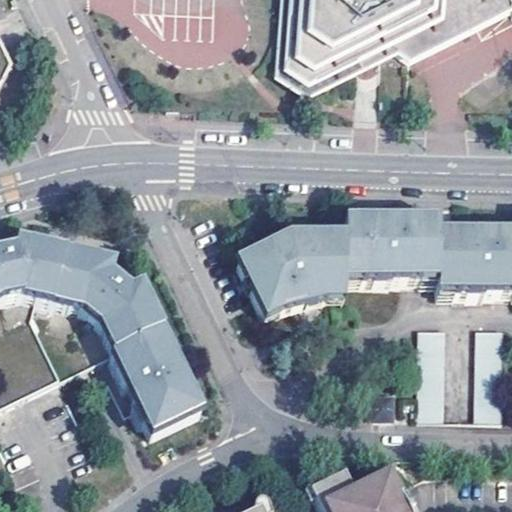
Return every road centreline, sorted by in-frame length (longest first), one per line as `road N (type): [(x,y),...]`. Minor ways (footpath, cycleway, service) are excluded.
road 1 (residential): [(511,175),(126,162)]
road 2 (residential): [(126,162),(257,448)]
road 3 (residential): [(257,448),(511,448)]
road 4 (residential): [(47,0),(97,116),(102,164)]
road 5 (residential): [(131,511),(257,448)]
